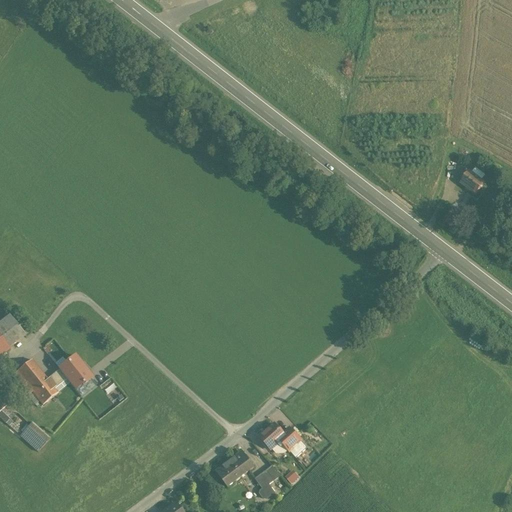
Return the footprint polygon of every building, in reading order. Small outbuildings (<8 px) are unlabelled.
[(484,184),(469,171),(460,183),(475,196),(484,184)] [(445,222),(456,228),(463,215),(452,209),(445,222)] [(10,316),(0,324),(0,355),(26,335),(10,316)] [(75,357),(59,370),(67,380),(75,390),(82,385),(83,386),(92,379),(87,372),(86,373),(80,365),(81,364),(75,357)] [(47,380),(32,361),(13,375),(20,383),(18,385),(20,387),(22,385),(29,395),(30,395),(31,395),(30,394),(32,393),(43,406),(58,394),(55,389),(53,387),(47,380)] [(60,370),(47,380),(53,387),(55,389),(67,380),(60,370)] [(50,440),(32,424),(21,437),(39,452),(50,440)] [(275,425),(265,434),(261,438),(260,439),(271,451),(273,448),(278,444),(282,448),(284,446),(288,450),(289,452),(296,459),(307,449),(301,442),(290,430),(284,435),(275,425)] [(278,444),(273,448),(278,454),(284,454),(288,450),(284,446),(282,448),(278,444)] [(243,453),(216,473),(227,488),(254,468),(243,453)] [(272,467),(260,476),(268,486),(281,477),(272,467)] [(260,476),(255,480),(262,490),(268,486),(260,476)]
